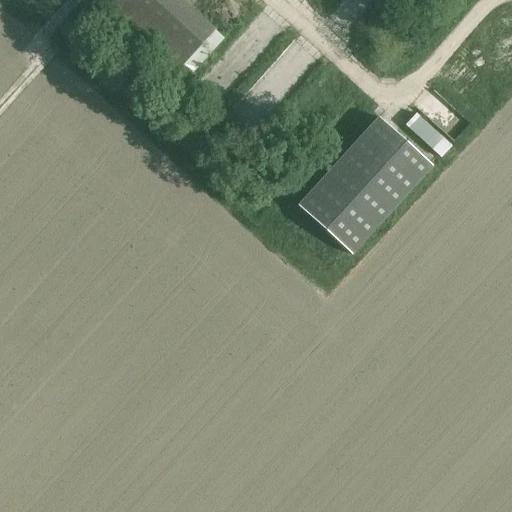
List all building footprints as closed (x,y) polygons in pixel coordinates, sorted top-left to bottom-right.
[(251,21),(266,36),(274,28),(259,13),(251,21)] [(203,28),(171,59),(181,69),(213,39),(203,28)] [(289,74),(292,60),(278,56),(270,91),(288,95),(292,75),(289,74)] [(201,89),(224,100),(238,69),(214,59),(201,89)] [(467,94),(478,84),(468,72),(456,82),(467,94)] [(416,115),(404,127),(440,160),(451,148),(416,115)] [(432,165),(379,117),(298,206),(351,254),(432,165)]
